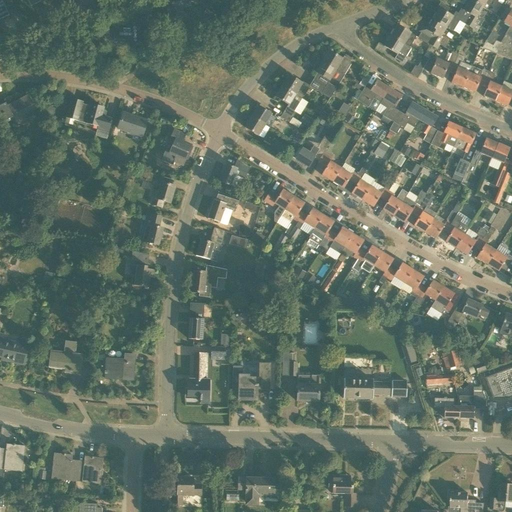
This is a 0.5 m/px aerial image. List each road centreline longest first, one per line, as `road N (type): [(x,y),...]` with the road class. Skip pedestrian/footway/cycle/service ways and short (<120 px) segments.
road 1 (residential): [(511,294),(441,265),(218,132)]
road 2 (residential): [(165,435),(178,254),(218,132)]
road 3 (tertiary): [(400,443),(165,435)]
road 4 (residential): [(218,132),(133,93),(0,72)]
road 5 (residential): [(511,130),(419,89),(335,26)]
road 6 (residential): [(218,132),(263,70),(335,26)]
road 7 (tertiary): [(134,436),(0,415)]
road 8 (residential): [(0,57),(112,0)]
